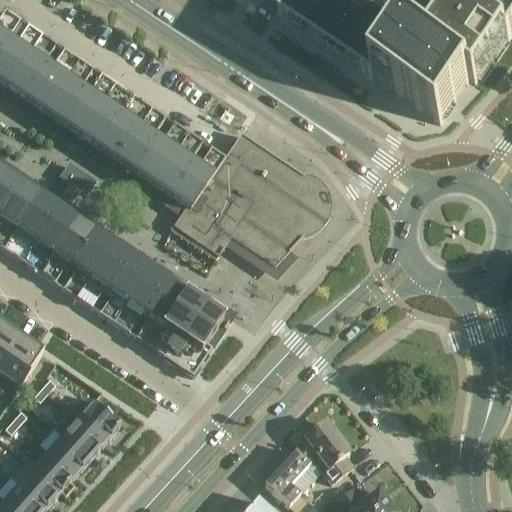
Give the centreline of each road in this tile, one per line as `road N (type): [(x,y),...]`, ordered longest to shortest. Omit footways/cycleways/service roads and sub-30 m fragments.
road 1 (secondary): [(182,511),(318,366),(421,274)]
road 2 (residential): [(219,435),(0,280)]
road 3 (secondary): [(404,247),(219,435)]
road 4 (tertiary): [(324,131),(127,0)]
road 5 (residential): [(366,396),(438,487),(474,510)]
road 6 (unclassified): [(486,416),(503,390),(503,355),(482,279)]
road 7 (unclassified): [(459,287),(486,416)]
road 8 (tertiary): [(429,190),(324,131)]
